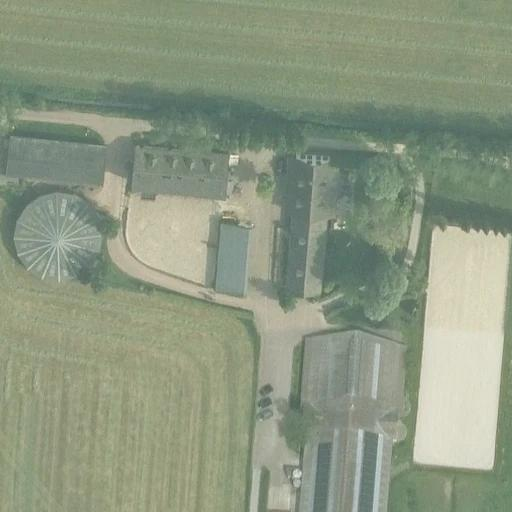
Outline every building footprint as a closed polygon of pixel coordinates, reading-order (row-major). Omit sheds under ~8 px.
[(108,145),(12,134),(7,174),(104,184),(108,145)] [(132,184),(225,193),(229,156),(136,147),(132,184)] [(289,288),(301,289),(319,290),(325,215),(329,215),(333,159),(296,156),(291,213),(294,213),(289,288)] [(222,222),(216,290),(248,292),(253,225),(222,222)] [(300,511),(386,511),(392,443),(396,443),(398,424),(394,423),(399,352),(313,346),(308,416),(304,416),(302,436),(306,436),(300,511)]
